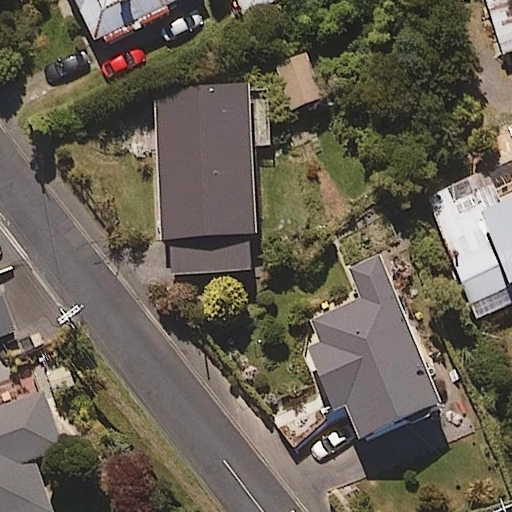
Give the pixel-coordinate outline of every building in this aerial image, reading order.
[(75,0),(77,3),(67,9),(92,53),(183,0),(75,0)] [(511,49),(511,0),(480,0),(499,54),(511,49)] [(309,52),(276,63),(293,108),(325,97),(309,52)] [(259,267),(249,83),(154,88),(164,271),(259,267)] [(511,178),(496,186),(488,167),(424,196),(478,315),(511,299),(511,178)] [(445,401),(382,255),(347,270),(359,297),(299,323),(334,404),(346,399),(363,437),(445,401)] [(0,336),(16,331),(0,287),(0,336)] [(0,406),(0,511),(54,511),(36,458),(66,447),(46,390),(0,406)]
